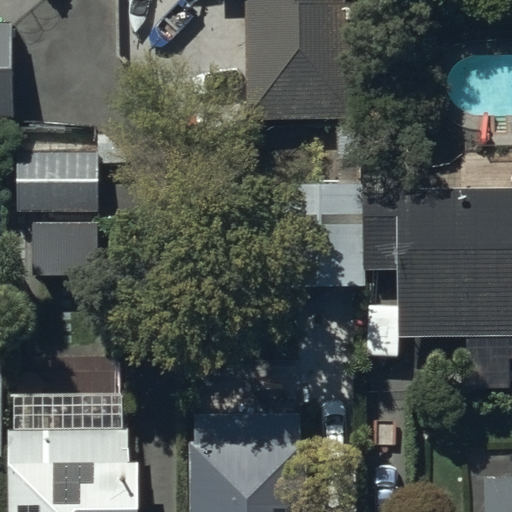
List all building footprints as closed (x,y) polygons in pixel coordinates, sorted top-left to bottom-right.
[(242,0),(243,125),(345,125),(345,0),(242,0)] [(14,28),(0,28),(0,193),(1,193),(1,123),(14,123),(14,28)] [(96,157),(15,156),(15,215),(95,215),(96,157)] [(511,340),(511,194),(400,196),(400,188),(271,188),(273,289),(365,289),(365,273),(396,273),(397,341),(511,340)] [(304,511),(304,446),(299,447),(299,419),(194,420),(195,449),(189,449),(189,511),(304,511)] [(131,436),(10,437),(10,511),(141,511),(141,470),(131,470),(131,436)] [(484,511),(511,511),(511,483),(484,483),(484,511)]
